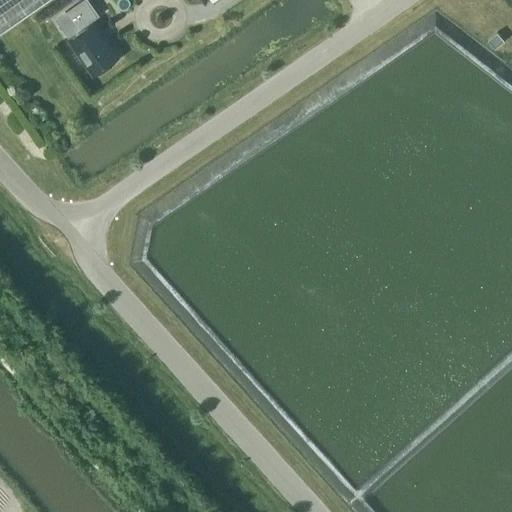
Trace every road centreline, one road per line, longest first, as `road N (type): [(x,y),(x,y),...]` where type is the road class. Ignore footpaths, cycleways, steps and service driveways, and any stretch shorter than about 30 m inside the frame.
road 1 (unclassified): [(77,226),(403,0)]
road 2 (unclassified): [(312,511),(97,273),(77,226)]
